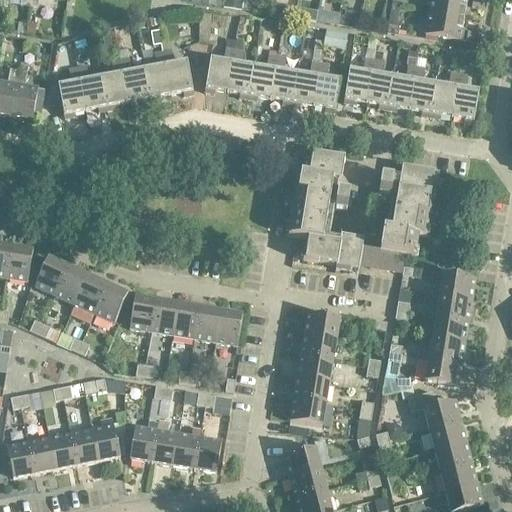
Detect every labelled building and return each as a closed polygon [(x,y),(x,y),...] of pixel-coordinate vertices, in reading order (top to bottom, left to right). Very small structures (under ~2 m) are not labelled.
[(30,0),(21,0),(20,9),(29,10),(30,0)] [(52,0),(30,0),(29,10),(37,12),(39,0),(47,0),(53,1),(52,0)] [(223,0),(201,0),(201,6),(222,10),(223,0)] [(224,0),(223,8),(243,12),(245,0),(224,0)] [(467,1),(460,0),(431,0),(428,17),(463,22),(467,1)] [(486,4),(473,2),(471,10),(485,12),(486,4)] [(297,10),(295,20),(315,23),(317,13),(297,10)] [(332,16),(330,26),(337,27),(339,18),(332,16)] [(463,22),(428,17),(425,39),(424,43),(437,45),(438,41),(460,44),(479,48),(480,38),(468,36),(462,31),(463,22)] [(339,18),(337,27),(351,29),(358,29),(360,21),(344,18),(339,18)] [(153,20),(146,22),(147,29),(155,28),(153,20)] [(26,37),(26,35),(27,26),(18,25),(17,35),(26,37)] [(28,25),(27,26),(26,35),(34,36),(35,27),(28,25)] [(347,37),(325,34),(324,43),(345,46),(347,37)] [(234,53),(243,54),(241,40),(236,40),(234,53)] [(228,96),(234,53),(225,51),(223,64),(210,62),(204,97),(214,98),(215,94),(228,96)] [(234,53),(228,96),(235,98),(235,102),(248,104),(254,69),(241,67),(243,54),(234,53)] [(266,71),(254,69),(248,104),(257,105),(257,101),(271,103),(277,60),(278,54),(269,53),(266,71)] [(171,54),(162,55),(171,99),(183,97),(183,101),(193,99),(187,64),(173,67),(171,54)] [(374,62),(382,63),(383,55),(374,54),(374,62)] [(156,70),(143,72),(150,107),(159,105),(158,101),(171,99),(162,55),(153,57),(156,70)] [(407,69),(416,70),(418,58),(409,56),(407,69)] [(277,60),(271,103),(282,105),(281,109),(292,111),(297,76),(283,74),(286,61),(277,60)] [(131,75),(128,62),(119,63),(128,107),(140,105),(141,109),(150,107),(143,72),(131,75)] [(366,107),(373,63),(364,62),(362,75),(349,73),(343,107),(353,109),(353,105),(366,107)] [(128,107),(119,63),(111,65),(113,78),(102,80),(108,115),(116,113),(115,109),(128,107)] [(373,63),(366,107),(378,109),(378,113),(387,115),(393,80),(380,78),(382,65),(373,63)] [(309,78),(297,76),(292,111),(300,112),(300,108),(314,111),(320,67),(311,65),(309,78)] [(320,67),(314,111),(325,112),(324,116),(334,118),(339,83),(326,81),(328,68),(320,67)] [(393,80),(387,115),(396,116),(396,112),(409,114),(416,70),(407,69),(405,82),(393,80)] [(86,70),(77,71),(86,115),(97,113),(98,116),(108,115),(102,80),(88,83),(86,70)] [(425,72),(416,70),(409,114),(421,116),(420,120),(430,122),(435,87),(422,85),(425,72)] [(77,71),(68,73),(71,86),(57,89),(51,87),(49,98),(60,100),(64,123),(74,121),(73,117),(86,115),(77,71)] [(435,87),(430,122),(438,123),(439,119),(453,121),(460,78),(460,74),(451,72),(448,89),(435,87)] [(0,84),(0,119),(11,121),(19,74),(9,73),(7,86),(0,84)] [(19,74),(11,121),(32,125),(38,91),(25,89),(27,76),(19,74)] [(460,78),(453,121),(464,123),(463,127),(473,129),(478,94),(465,92),(467,79),(460,78)] [(299,175),(288,240),(306,242),(302,264),(336,269),(335,273),(357,277),(363,243),(341,239),(339,247),(323,244),(333,181),(341,183),(344,160),(310,154),(307,176),(299,175)] [(371,253),(368,271),(401,276),(404,259),(414,260),(418,239),(426,240),(436,175),(402,170),(391,234),(383,232),(380,254),(371,253)] [(382,177),(378,197),(391,200),(394,179),(382,177)] [(338,192),(335,212),(347,214),(350,194),(338,192)] [(10,251),(0,249),(0,282),(4,283),(10,251)] [(10,251),(4,283),(27,287),(32,254),(10,251)] [(55,301),(69,271),(48,261),(34,291),(55,301)] [(402,277),(402,278),(402,279),(412,280),(414,271),(403,270),(402,277)] [(69,271),(55,301),(74,309),(87,280),(69,271)] [(443,278),(439,298),(472,303),(475,283),(443,278)] [(87,280),(74,309),(93,318),(107,288),(87,280)] [(107,288),(93,318),(114,328),(127,298),(107,288)] [(439,298),(436,320),(468,325),(472,303),(439,298)] [(151,337),(157,305),(134,301),(129,333),(151,337)] [(178,308),(157,305),(151,337),(173,340),(178,308)] [(396,314),(408,316),(410,308),(398,305),(397,310),(396,314)] [(178,308),(173,340),(193,344),(198,311),(178,308)] [(221,315),(198,311),(193,344),(216,348),(221,315)] [(0,312),(0,324),(8,326),(10,314),(0,312)] [(408,316),(396,314),(395,322),(407,324),(408,316)] [(242,319),(221,315),(216,348),(237,351),(242,319)] [(304,339),(336,344),(339,323),(307,317),(304,339)] [(468,325),(436,320),(432,341),(464,346),(468,325)] [(38,339),(43,327),(35,324),(30,335),(38,339)] [(375,324),(374,332),(385,335),(387,326),(375,324)] [(43,327),(38,339),(56,347),(62,336),(43,327)] [(0,334),(0,336),(0,348),(10,350),(13,336),(0,334)] [(62,336),(56,347),(76,356),(81,345),(62,336)] [(304,339),(300,360),(332,365),(336,344),(304,339)] [(432,341),(429,360),(461,365),(464,346),(432,341)] [(81,345),(76,356),(85,361),(90,349),(81,345)] [(389,355),(401,357),(403,347),(391,345),(389,355)] [(401,357),(389,355),(388,364),(399,366),(401,357)] [(0,375),(6,377),(9,358),(0,356),(0,375)] [(332,365),(300,360),(296,381),(329,386),(332,365)] [(461,365),(429,360),(425,385),(457,391),(461,365)] [(367,371),(379,373),(380,364),(368,363),(367,371)] [(144,380),(146,369),(137,367),(135,379),(144,380)] [(154,370),(146,369),(144,380),(152,382),(154,370)] [(379,373),(367,371),(366,380),(378,381),(379,373)] [(186,388),(188,377),(180,375),(178,387),(186,388)] [(197,378),(188,377),(186,388),(195,390),(197,378)] [(384,380),(383,399),(401,395),(402,400),(413,398),(409,380),(384,380)] [(329,386),(296,381),(293,403),(325,408),(329,386)] [(104,384),(106,393),(118,390),(118,400),(124,400),(124,386),(107,383),(104,384)] [(228,383),(226,395),(234,396),(236,384),(228,383)] [(106,393),(104,384),(96,385),(98,396),(106,395),(106,393)] [(83,388),(85,399),(94,397),(92,386),(83,388)] [(85,399),(83,388),(74,390),(76,401),(85,399)] [(162,403),(164,391),(155,389),(153,401),(162,403)] [(61,392),(64,404),(73,403),(70,390),(61,392)] [(164,391),(162,403),(171,404),(173,392),(164,391)] [(64,404),(61,392),(54,394),(56,406),(64,404)] [(41,396),(19,400),(22,412),(43,408),(41,396)] [(428,433),(460,425),(455,404),(435,409),(432,396),(407,402),(410,417),(423,414),(428,433)] [(205,410),(207,398),(198,397),(196,409),(205,410)] [(216,400),(207,398),(205,410),(214,412),(216,400)] [(22,412),(19,400),(11,402),(13,414),(22,412)] [(325,408),(293,403),(289,425),(321,430),(325,408)] [(360,413),(372,415),(373,407),(361,405),(360,413)] [(372,415),(360,413),(359,422),(371,424),(372,415)] [(152,467),(157,435),(159,423),(149,421),(147,433),(135,431),(129,464),(152,467)] [(466,447),(460,425),(428,433),(434,455),(466,447)] [(386,429),(389,442),(402,438),(400,431),(394,427),(386,429)] [(113,430),(92,434),(99,466),(119,462),(113,430)] [(409,449),(429,443),(425,430),(405,436),(409,449)] [(92,434),(71,438),(77,470),(99,466),(92,434)] [(178,438),(157,435),(152,467),(173,471),(178,438)] [(378,446),(389,443),(387,435),(376,438),(378,446)] [(71,438),(50,442),(56,474),(77,470),(71,438)] [(178,438),(173,471),(194,474),(199,442),(178,438)] [(368,439),(357,442),(359,452),(371,449),(368,439)] [(56,474),(50,442),(28,447),(35,479),(56,474)] [(199,442),(194,474),(216,478),(221,446),(199,442)] [(392,451),(389,443),(378,446),(380,454),(392,451)] [(35,479),(28,447),(6,451),(13,483),(35,479)] [(471,469),(466,447),(434,455),(440,476),(471,469)] [(289,481),(320,474),(315,452),(283,460),(289,481)] [(366,473),(376,470),(373,458),(362,461),(365,473),(366,473)] [(471,469),(440,476),(445,498),(477,490),(471,469)] [(368,483),(379,480),(377,470),(376,470),(366,473),(368,483)] [(326,494),(320,474),(289,481),(294,502),(326,494)] [(390,489),(401,486),(399,478),(387,481),(390,489)] [(382,489),(379,480),(368,483),(370,490),(370,492),(382,489)] [(370,490),(368,483),(357,485),(359,493),(370,490)] [(403,494),(401,486),(390,489),(392,497),(403,494)] [(477,490),(445,498),(448,511),(474,511),(482,510),(477,490)] [(330,511),(326,494),(294,502),(296,511),(330,511)]
